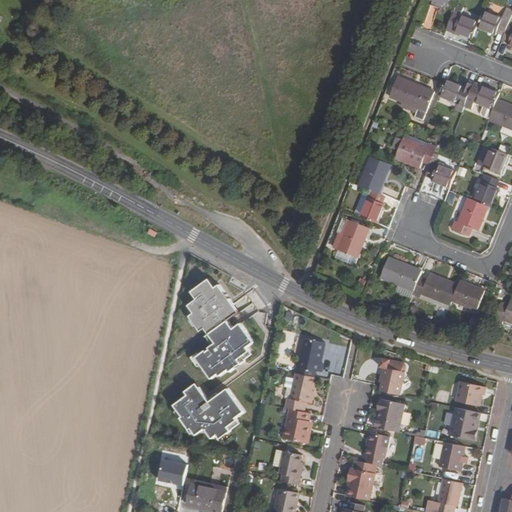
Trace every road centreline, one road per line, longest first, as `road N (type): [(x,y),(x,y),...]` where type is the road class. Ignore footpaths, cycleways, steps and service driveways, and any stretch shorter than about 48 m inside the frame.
road 1 (tertiary): [(0,135),(334,309),(511,366)]
road 2 (residential): [(511,216),(489,271),(404,238)]
